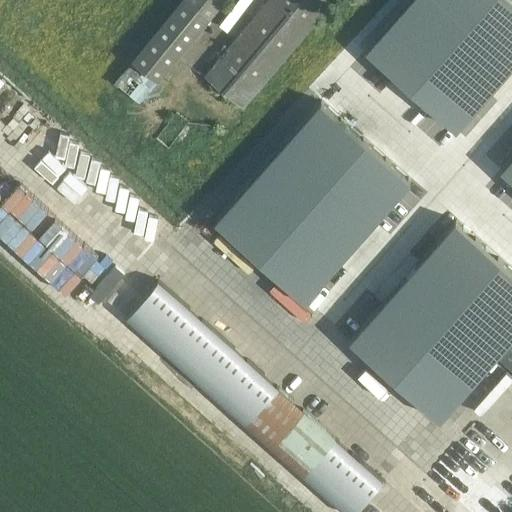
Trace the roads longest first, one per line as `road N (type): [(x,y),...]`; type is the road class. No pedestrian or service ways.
road 1 (unknown): [(64,218),(119,268),(103,295),(112,330),(316,511)]
road 2 (unknown): [(501,120),(451,92),(381,32)]
road 3 (unknown): [(262,187),(358,287)]
road 4 (unknown): [(418,480),(446,421),(461,409),(511,412)]
